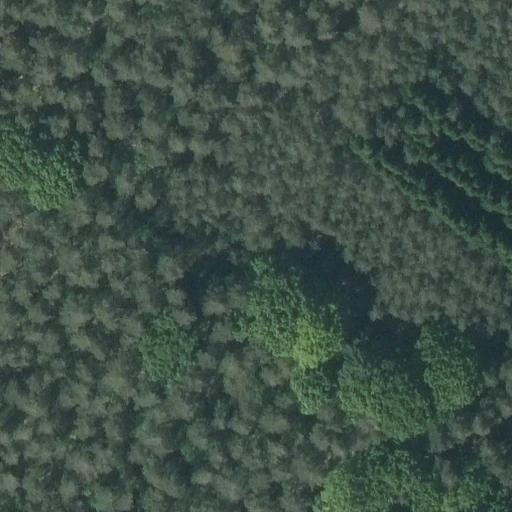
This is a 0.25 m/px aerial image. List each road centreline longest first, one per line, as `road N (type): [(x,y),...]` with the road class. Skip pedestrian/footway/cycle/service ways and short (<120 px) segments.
road 1 (track): [(0,75),(411,407)]
road 2 (track): [(279,511),(411,407)]
road 3 (track): [(411,407),(511,323)]
road 4 (track): [(411,407),(511,483)]
